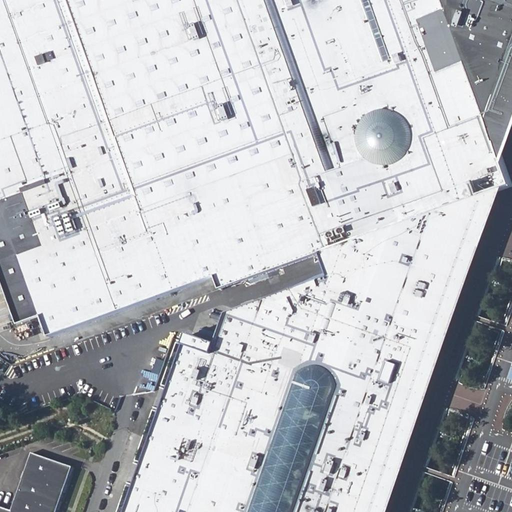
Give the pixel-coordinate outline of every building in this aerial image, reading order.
[(472,0),(0,0),(0,204),(1,204),(25,195),(44,247),(20,255),(50,338),(216,277),(237,270),(242,284),(323,254),(331,278),(243,310),(230,348),(191,335),(129,511),(364,511),(458,244),(461,238),(463,232),(466,224),(473,204),(475,197),(470,185),(477,182),(482,196),(489,194),(492,201),(511,194),(511,189),(506,162),(501,136),(475,15),(472,0)] [(511,0),(472,0),(475,15),(501,136),(506,162),(511,189),(511,0)] [(25,195),(1,204),(20,255),(44,247),(25,195)] [(216,277),(220,291),(241,283),(237,270),(216,277)] [(243,310),(228,315),(218,344),(230,348),(243,310)] [(0,507),(0,511),(59,511),(75,468),(34,454),(14,511),(0,507)]
